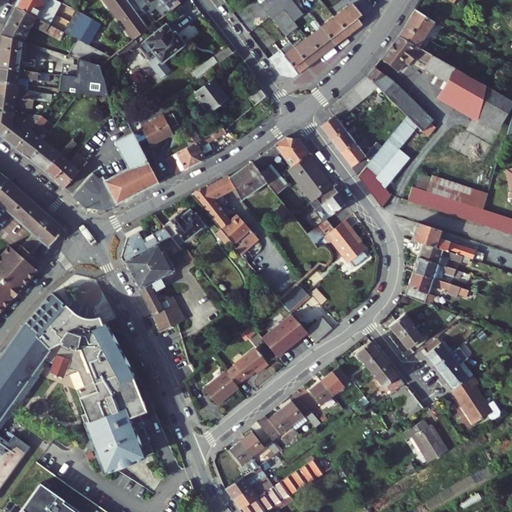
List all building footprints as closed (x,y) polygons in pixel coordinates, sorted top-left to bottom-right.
[(42,8),(45,3),(56,9),(61,1),(57,0),(24,0),(20,8),(56,27),(60,20),(48,13),(49,12),(42,8)] [(74,9),(79,0),(72,0),(69,6),(74,9)] [(128,0),(102,0),(130,43),(141,35),(147,30),(141,20),(137,14),(128,0)] [(128,0),(137,14),(146,6),(141,1),(140,0),(128,0)] [(152,0),(146,6),(137,14),(141,20),(162,3),(161,2),(163,0),(164,0),(174,10),(187,0),(152,0)] [(364,18),(354,5),(337,18),(351,36),(364,26),(361,21),(364,18)] [(36,26),(65,41),(69,34),(68,33),(56,27),(20,8),(4,37),(27,44),(36,26)] [(300,29),(286,10),(273,20),(288,38),(300,29)] [(88,44),(99,22),(80,12),(68,33),(69,34),(81,40),(88,44)] [(413,14),(396,41),(418,52),(434,25),(413,14)] [(324,29),(338,47),(351,36),(337,18),(324,29)] [(175,34),(168,25),(147,41),(150,45),(145,49),(153,61),(151,62),(163,78),(172,71),(164,60),(185,44),(177,34),(175,34)] [(338,47),(324,29),(297,50),(311,68),(338,47)] [(115,62),(144,40),(141,35),(130,43),(112,56),(111,57),(115,62)] [(28,60),(24,60),(27,44),(4,37),(0,59),(0,70),(40,75),(41,70),(39,70),(39,66),(27,64),(28,60)] [(111,57),(112,56),(102,51),(88,44),(81,40),(71,57),(82,61),(99,66),(111,57)] [(418,52),(396,41),(380,63),(396,75),(404,65),(410,69),(417,60),(427,67),(425,71),(436,77),(432,84),(444,90),(454,72),(418,52)] [(208,72),(234,55),(229,49),(204,66),(208,72)] [(287,57),(283,53),(272,62),(285,78),(296,79),(311,68),(297,50),(287,57)] [(115,62),(111,57),(99,66),(101,73),(115,62)] [(42,67),(42,63),(28,60),(27,64),(39,66),(39,70),(41,70),(42,67)] [(63,93),(108,98),(101,73),(99,66),(82,61),(78,80),(64,79),(63,93)] [(47,83),(48,76),(40,75),(0,70),(0,84),(21,88),(22,80),(47,83)] [(433,122),(374,70),(366,82),(376,91),(407,120),(418,130),(428,140),(438,130),(432,124),(433,122)] [(454,72),(444,90),(437,101),(469,119),(492,92),(454,72)] [(227,100),(213,82),(196,94),(210,111),(227,100)] [(352,93),(361,103),(376,91),(366,82),(352,93)] [(29,94),(30,89),(21,88),(0,84),(0,97),(35,102),(46,103),(47,97),(29,94)] [(266,99),(257,87),(244,96),(253,108),(266,99)] [(511,103),(492,92),(469,119),(502,133),(511,103)] [(361,103),(352,93),(340,103),(349,114),(361,103)] [(15,109),(33,111),(35,102),(0,97),(0,113),(14,115),(15,109)] [(328,112),(334,119),(320,129),(332,144),(347,133),(339,122),(349,114),(340,103),(328,112)] [(177,125),(183,121),(178,112),(172,116),(177,125)] [(18,133),(12,128),(14,115),(0,113),(0,138),(15,151),(30,133),(32,130),(41,119),(35,118),(31,123),(29,121),(18,133)] [(50,120),(44,115),(41,119),(32,130),(37,135),(50,120)] [(164,121),(162,118),(141,129),(143,133),(135,137),(139,145),(147,141),(149,144),(171,133),(169,130),(177,125),(172,116),(164,121)] [(382,152),(372,165),(368,169),(378,181),(400,153),(418,130),(407,120),(382,152)] [(193,142),(164,160),(176,176),(204,162),(202,158),(211,153),(205,143),(221,132),(218,127),(193,142)] [(44,145),(35,137),(30,133),(15,151),(29,163),(44,145)] [(135,137),(133,133),(113,143),(128,171),(103,183),(100,181),(98,183),(92,178),(71,200),(77,205),(85,212),(95,212),(106,211),(158,185),(139,145),(135,137)] [(357,146),(347,133),(332,144),(342,158),(357,146)] [(301,142),(287,140),(252,164),(257,170),(264,165),(266,167),(282,157),(293,171),(310,159),(312,158),(301,142)] [(53,183),(69,166),(64,161),(76,147),(72,144),(59,158),(43,175),(53,183)] [(59,158),(44,145),(29,163),(43,175),(59,158)] [(367,159),(357,146),(342,158),(352,170),(367,159)] [(376,148),(367,159),(372,165),(382,152),(376,148)] [(386,192),(411,162),(400,153),(378,181),(386,192)] [(77,156),(69,166),(53,183),(64,193),(89,165),(77,156)] [(330,182),(329,183),(310,159),(293,171),(291,173),(314,204),(335,188),(330,182)] [(257,170),(252,164),(228,181),(235,191),(239,197),(264,179),(261,176),(257,170)] [(261,176),(264,179),(270,187),(279,199),(290,189),(272,168),(261,176)] [(511,168),(503,170),(510,205),(511,205),(511,168)] [(378,181),(368,169),(360,180),(384,211),(393,201),(386,192),(378,181)] [(0,190),(9,178),(0,170),(0,190)] [(452,202),(485,212),(489,196),(421,174),(416,191),(452,202)] [(65,229),(28,194),(9,178),(0,190),(0,203),(36,236),(26,248),(33,255),(44,243),(49,247),(65,229)] [(220,230),(231,242),(247,262),(265,247),(228,203),(222,208),(213,197),(224,191),(226,194),(235,191),(228,181),(208,190),(206,188),(191,195),(220,230)] [(262,193),(289,227),(296,221),(279,199),(270,187),(262,193)] [(327,222),(348,206),(335,188),(314,204),(312,206),(325,223),(327,222)] [(409,203),(448,216),(452,202),(416,191),(413,190),(409,203)] [(485,212),(452,202),(448,216),(485,228),(490,214),(485,212)] [(183,215),(181,212),(163,226),(171,236),(172,238),(179,233),(186,241),(202,228),(204,231),(207,227),(195,214),(194,215),(189,210),(183,215)] [(485,228),(511,236),(511,220),(490,214),(485,228)] [(325,239),(335,232),(327,222),(325,223),(308,236),(316,246),(322,242),(325,239)] [(351,230),(346,223),(335,232),(325,239),(330,246),(332,244),(348,266),(350,264),(354,270),(367,260),(363,255),(365,253),(349,231),(351,230)] [(171,236),(163,226),(139,239),(142,244),(153,238),(157,244),(166,239),(171,236)] [(418,226),(412,242),(423,246),(457,257),(461,248),(439,241),(442,234),(418,226)] [(231,242),(220,230),(215,234),(226,246),(231,242)] [(125,240),(119,257),(122,263),(157,244),(153,238),(142,244),(139,239),(137,233),(125,240)] [(169,245),(176,242),(172,238),(171,236),(166,239),(169,245)] [(173,253),(181,249),(176,242),(169,245),(173,253)] [(325,248),(322,242),(316,246),(320,251),(325,248)] [(31,265),(37,258),(33,255),(26,248),(21,244),(15,252),(8,246),(0,255),(0,312),(37,271),(31,265)] [(175,324),(178,334),(190,327),(178,305),(169,311),(165,304),(163,305),(158,292),(176,281),(157,244),(122,263),(150,316),(154,324),(173,316),(175,324)] [(457,257),(423,246),(418,261),(447,270),(450,263),(461,267),(464,259),(457,257)] [(472,261),(475,252),(461,248),(457,257),(464,259),(472,261)] [(211,283),(193,260),(186,266),(204,289),(211,283)] [(447,270),(418,261),(413,275),(442,285),(444,278),(454,281),(457,274),(447,270)] [(413,275),(404,300),(424,307),(430,289),(461,299),(463,291),(442,285),(413,275)] [(310,296),(300,284),(280,300),(290,312),(310,296)] [(79,366),(85,383),(88,392),(83,394),(86,403),(81,404),(102,462),(152,444),(143,418),(140,420),(138,415),(141,414),(138,407),(147,403),(135,371),(138,370),(106,318),(102,321),(97,314),(91,316),(84,317),(79,316),(72,314),(51,295),(23,324),(0,355),(0,419),(41,362),(52,364),(59,373),(68,366),(79,366)] [(295,343),(307,333),(305,331),(291,314),(261,338),(276,359),(292,345),(284,336),(287,334),(295,343)] [(159,332),(175,324),(173,316),(154,324),(157,333),(159,332)] [(398,340),(414,328),(404,316),(388,328),(398,340)] [(316,322),(326,334),(332,330),(321,317),(316,322)] [(311,326),(321,339),(326,334),(316,322),(311,326)] [(163,341),(178,334),(175,324),(159,332),(163,341)] [(321,339),(311,326),(305,331),(307,333),(316,343),(321,339)] [(414,328),(398,340),(406,350),(422,338),(414,328)] [(292,345),(295,343),(287,334),(284,336),(292,345)] [(426,353),(423,355),(433,368),(449,356),(436,340),(423,350),(426,353)] [(364,367),(380,354),(371,342),(354,354),(364,367)] [(255,348),(225,372),(235,385),(258,367),(260,369),(267,364),(255,348)] [(449,356),(433,368),(442,379),(458,367),(462,364),(466,361),(457,350),(449,356)] [(372,378),(389,366),(380,354),(364,367),(372,378)] [(462,364),(458,367),(467,380),(472,377),(462,364)] [(372,378),(381,390),(398,378),(389,366),(372,378)] [(458,367),(442,379),(451,391),(467,380),(458,367)] [(351,385),(339,370),(321,384),(333,399),(351,385)] [(235,385),(225,372),(203,390),(216,406),(238,388),(235,385)] [(486,407),(475,388),(478,386),(472,377),(467,380),(451,391),(473,427),(487,418),(490,424),(499,419),(499,414),(492,404),(486,407)] [(391,394),(404,386),(399,380),(387,388),(391,394)] [(333,399),(321,384),(308,393),(320,408),(333,399)] [(389,396),(395,406),(397,405),(411,395),(404,386),(391,394),(389,396)] [(411,395),(397,405),(402,411),(416,402),(411,395)] [(278,412),(291,428),(294,432),(307,423),(291,402),(278,412)] [(402,411),(399,414),(403,421),(422,409),(416,402),(402,411)] [(256,423),(271,443),(291,428),(278,412),(267,420),(264,416),(256,423)] [(319,424),(311,415),(308,418),(314,427),(319,424)] [(424,421),(408,431),(428,462),(447,451),(430,426),(428,427),(424,421)] [(265,449),(252,433),(240,442),(252,458),(265,449)] [(0,489),(29,449),(12,437),(7,445),(0,439),(0,489)] [(252,458),(240,442),(228,451),(240,467),(252,458)] [(276,452),(270,444),(268,446),(274,454),(276,452)] [(258,466),(254,461),(248,466),(251,470),(258,466)] [(272,487),(266,491),(268,493),(281,484),(287,494),(319,474),(311,461),(272,487)] [(223,489),(230,500),(249,487),(265,477),(258,466),(251,470),(223,489)] [(265,477),(249,487),(230,500),(238,510),(256,498),(258,496),(266,491),(272,487),(265,477)] [(256,498),(238,510),(239,511),(259,511),(286,495),(287,494),(281,484),(268,493),(266,491),(258,496),(256,498)] [(76,511),(39,485),(20,511),(76,511)] [(286,495),(259,511),(274,511),(291,501),(286,495)]
